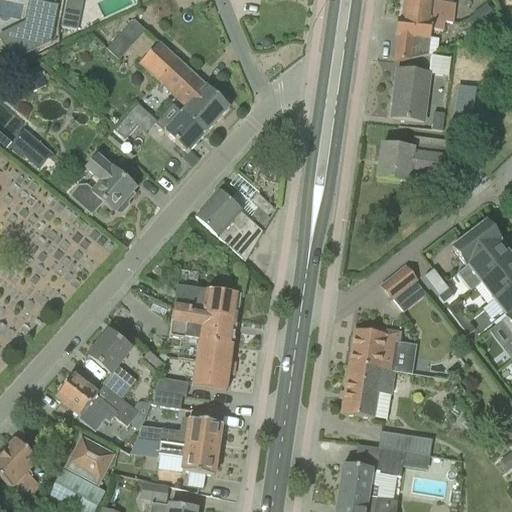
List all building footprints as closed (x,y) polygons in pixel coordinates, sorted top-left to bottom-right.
[(401,13),(400,23),(400,24),(431,27),(430,33),(443,35),(444,25),(452,26),(454,6),(433,4),(403,1),(401,13)] [(29,2),(24,25),(0,36),(0,43),(11,64),(50,45),(57,8),(29,2)] [(479,26),(480,27),(493,17),(485,7),(472,17),(473,18),(468,22),(474,30),(479,26)] [(76,33),(79,20),(63,17),(60,30),(76,33)] [(396,40),(394,65),(427,57),(437,57),(438,42),(429,41),(430,33),(431,27),(400,24),(400,23),(397,22),(396,39),(396,40)] [(133,23),(120,37),(106,52),(118,64),(131,48),(145,34),(133,23)] [(265,52),(271,51),(272,44),(268,40),(262,42),(260,48),(265,52)] [(185,110),(180,115),(204,138),(229,111),(205,89),(158,46),(138,68),(185,110)] [(430,59),(428,76),(397,72),(391,120),(425,125),(430,76),(448,78),(450,61),(430,59)] [(46,88),(37,69),(19,78),(29,96),(46,88)] [(448,95),(448,112),(478,113),(478,96),(448,95)] [(180,115),(171,107),(154,127),(187,157),(190,154),(204,138),(180,115)] [(444,121),(445,117),(433,116),(432,133),(442,134),(443,121),(444,121)] [(136,128),(126,119),(113,134),(124,143),(129,137),(144,150),(152,141),(136,128)] [(52,157),(23,132),(10,148),(12,150),(9,153),(18,161),(21,157),(39,172),(52,157)] [(377,183),(396,186),(410,188),(411,177),(443,181),(444,170),(445,164),(452,164),(455,145),(413,139),(412,151),(401,150),(382,147),(377,183)] [(198,161),(190,154),(187,157),(183,162),(191,169),(198,161)] [(125,203),(135,192),(112,172),(112,173),(96,160),(85,172),(101,185),(92,195),(86,190),(78,190),(70,199),(69,198),(68,199),(92,219),(92,218),(91,217),(102,205),(114,216),(116,213),(118,215),(121,215),(127,208),(127,205),(125,203)] [(210,234),(230,251),(245,265),(245,264),(242,261),(256,246),(262,235),(271,219),(269,218),(276,211),(259,196),(252,204),(259,210),(255,214),(248,222),(218,195),(195,221),(210,234)] [(485,225),(451,251),(465,269),(499,243),(485,225)] [(466,270),(458,276),(471,292),(480,286),(511,261),(499,244),(500,244),(499,243),(465,269),(466,270)] [(511,262),(511,261),(480,286),(493,303),(511,288),(511,262)] [(393,304),(417,285),(404,270),(381,288),(393,304)] [(423,280),(438,300),(448,292),(433,272),(423,280)] [(239,298),(222,295),(196,291),(199,276),(179,274),(174,310),(190,312),(189,317),(235,323),(237,311),(240,310),(240,305),(238,303),(239,298)] [(511,288),(493,303),(506,320),(511,315),(511,288)] [(448,292),(438,300),(443,306),(453,299),(448,292)] [(453,319),(460,329),(467,323),(460,314),(453,305),(446,311),(453,319)] [(190,312),(174,310),(171,341),(197,344),(197,343),(232,348),(235,323),(189,317),(190,312)] [(511,315),(506,320),(500,325),(511,339),(511,344),(508,348),(511,352),(511,315)] [(460,329),(467,338),(474,333),(467,323),(460,329)] [(384,339),(372,337),(353,334),(348,367),(394,374),(411,377),(416,347),(399,344),(400,335),(385,333),(384,339)] [(87,359),(103,372),(109,378),(101,387),(120,403),(135,384),(118,370),(132,354),(107,334),(87,359)] [(228,375),(229,371),(229,367),(229,368),(230,365),(229,365),(232,348),(197,343),(197,344),(192,390),(225,394),(228,378),(228,375)] [(164,369),(150,356),(144,364),(158,376),(164,369)] [(340,417),(374,422),(374,420),(386,422),(389,399),(391,399),(394,374),(348,367),(340,417)] [(144,422),(120,403),(101,387),(94,395),(89,390),(87,392),(71,379),(55,400),(70,412),(89,427),(92,426),(98,431),(105,423),(109,426),(113,420),(126,430),(129,427),(139,435),(144,422)] [(155,394),(181,399),(185,400),(188,386),(159,382),(155,394)] [(181,399),(155,394),(154,394),(152,409),(179,413),(181,399)] [(144,422),(150,407),(144,405),(137,405),(132,412),(137,416),(144,422)] [(210,417),(190,414),(185,437),(161,433),(159,445),(217,453),(220,428),(208,426),(210,417)] [(511,447),(511,437),(509,433),(498,441),(506,452),(511,447)] [(379,452),(429,460),(431,444),(380,435),(377,452),(379,452)] [(96,488),(112,458),(82,442),(65,471),(96,488)] [(0,459),(0,481),(25,505),(40,490),(27,477),(38,465),(15,444),(0,459)] [(137,444),(135,462),(153,464),(153,458),(156,458),(157,446),(137,444)] [(179,474),(193,476),(213,479),(217,453),(159,445),(156,458),(181,462),(179,474)] [(507,474),(511,469),(511,454),(499,463),(507,474)] [(403,465),(377,462),(375,475),(400,479),(402,470),(403,465)] [(372,472),(361,471),(342,468),(338,495),(376,500),(376,502),(392,505),(395,480),(372,477),(372,472)] [(94,511),(104,495),(62,473),(46,502),(65,511),(94,511)] [(168,490),(142,486),(139,503),(165,507),(168,490)] [(335,511),(395,511),(397,505),(392,505),(376,502),(376,500),(338,495),(335,511)]
